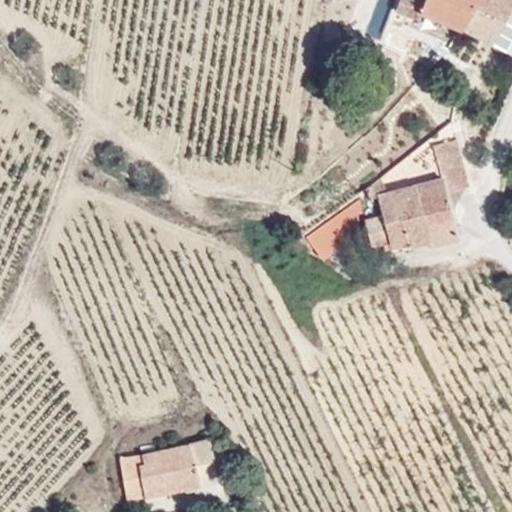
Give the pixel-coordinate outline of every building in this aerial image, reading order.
[(511,0),(424,0),(422,8),(463,25),(492,39),(506,16),(511,18),(511,0)] [(511,18),(506,16),(492,39),(511,49),(511,18)] [(448,117),(425,122),(433,155),(366,171),(371,190),(353,194),(355,204),(362,220),(370,218),(372,227),(446,210),(437,170),(459,165),(448,117)] [(308,233),(355,204),(353,194),(351,187),(292,209),(308,233)] [(208,434),(121,446),(135,477),(147,475),(171,472),(214,465),(208,434)] [(135,477),(121,446),(116,447),(123,480),(135,477)] [(172,484),(171,472),(147,475),(147,487),(172,484)]
